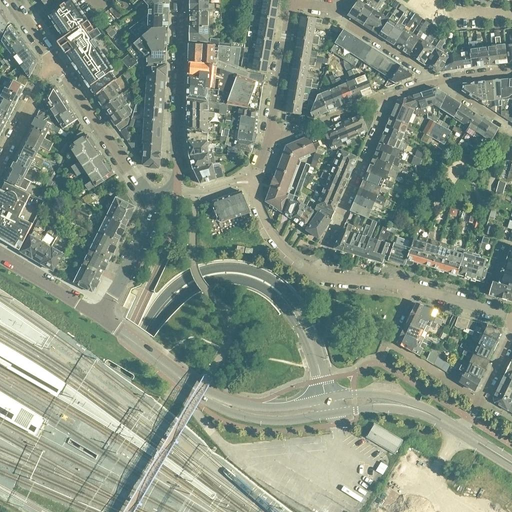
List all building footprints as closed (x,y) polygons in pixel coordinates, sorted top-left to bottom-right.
[(69,0),(65,3),(60,6),(48,15),(48,16),(51,20),(52,21),(55,26),(55,27),(59,32),(63,38),(57,42),(61,47),(61,48),(62,49),(62,48),(65,53),(66,54),(73,64),(77,70),(85,81),(89,88),(89,87),(90,88),(95,96),(114,81),(116,79),(111,72),(114,70),(89,34),(95,30),(92,26),(92,25),(89,21),(88,20),(88,21),(73,0),(69,0)] [(208,5),(208,0),(189,0),(190,12),(213,12),(214,12),(214,5),(208,5)] [(278,8),(279,0),(258,0),(258,1),(254,1),(254,5),(263,6),(278,8)] [(357,0),(348,15),(355,20),(366,4),(362,1),(363,0),(357,0)] [(385,0),(380,0),(378,4),(377,3),(363,25),(371,30),(381,14),(377,12),(385,0)] [(390,6),(395,9),(399,4),(394,0),(390,6)] [(363,25),(377,3),(374,1),(370,7),(366,4),(355,20),(363,25)] [(169,15),(169,4),(162,5),(162,3),(156,4),(155,3),(153,5),(153,6),(152,6),(151,6),(148,6),(147,11),(146,11),(145,17),(145,18),(149,18),(169,15)] [(123,16),(127,13),(125,10),(121,13),(115,5),(110,9),(118,19),(122,15),(123,16)] [(276,19),(278,8),(263,6),(262,12),(256,12),(255,16),(276,19)] [(393,45),(403,29),(400,27),(406,17),(410,20),(414,13),(406,8),(403,12),(400,18),(399,18),(386,40),(393,45)] [(0,34),(2,36),(9,22),(0,10),(0,34)] [(190,26),(213,27),(213,12),(190,12),(190,26)] [(378,35),(391,14),(388,12),(385,17),(383,16),(381,14),(371,30),(378,35)] [(419,24),(422,19),(414,13),(410,20),(404,29),(403,29),(393,45),(401,50),(411,34),(407,31),(414,21),(418,24),(419,24)] [(396,18),(391,15),(392,14),(391,14),(378,35),(386,40),(399,18),(397,16),(396,18)] [(129,29),(138,39),(142,36),(151,29),(168,27),(169,22),(168,21),(169,15),(149,18),(145,18),(145,17),(129,29)] [(274,30),(276,19),(255,16),(251,15),(250,21),(255,22),(255,20),(260,21),(259,27),(274,30)] [(322,19),(316,18),(301,16),(300,27),(314,29),(315,23),(328,25),(329,21),(322,20),(322,19)] [(424,33),(423,32),(421,35),(409,55),(416,59),(436,28),(429,24),(428,27),(432,30),(430,33),(430,32),(427,36),(424,40),(422,39),(425,35),(423,34),(424,33)] [(21,39),(11,25),(8,28),(1,41),(7,49),(21,39)] [(213,35),(213,27),(190,26),(189,26),(189,41),(208,42),(208,35),(213,35)] [(142,36),(138,39),(127,49),(130,54),(150,40),(167,40),(168,27),(151,29),(142,36)] [(272,40),(274,30),(259,27),(258,34),(253,33),(252,37),(272,40)] [(313,35),(314,29),(300,27),(298,38),(319,41),(319,37),(313,36),(313,35)] [(424,64),(435,47),(430,44),(435,36),(433,35),(437,29),(436,28),(416,59),(424,64)] [(108,34),(111,38),(117,33),(113,29),(108,34)] [(358,39),(344,30),(330,51),(344,60),(358,39)] [(494,33),(499,64),(508,63),(505,44),(500,45),(499,30),(494,30),(494,33)] [(421,35),(423,32),(420,31),(416,37),(411,34),(401,50),(409,55),(421,35)] [(480,66),(477,42),(472,42),(470,31),(467,31),(468,43),(469,49),(468,49),(469,52),(471,67),(480,66)] [(491,38),(492,45),(487,46),(489,65),(499,64),(494,33),(491,34),(491,38)] [(489,65),(487,46),(481,47),(480,36),(477,36),(477,39),(477,41),(477,42),(480,66),(489,65)] [(271,51),(272,40),(252,37),(251,41),(257,42),(256,49),(271,51)] [(318,45),(319,41),(298,38),(296,48),(311,51),(312,44),(318,45)] [(443,52),(444,49),(441,48),(446,41),(441,38),(439,42),(438,41),(435,47),(424,64),(431,69),(443,52)] [(0,67),(6,63),(27,47),(21,39),(7,49),(10,54),(2,60),(3,60),(0,62),(0,67)] [(220,43),(220,39),(211,39),(210,45),(220,46),(232,47),(241,48),(244,48),(245,44),(232,43),(232,44),(220,43)] [(353,60),(365,43),(358,39),(344,60),(348,63),(351,65),(354,61),(353,60)] [(167,53),(167,40),(150,40),(130,54),(129,54),(122,60),(122,61),(129,70),(138,63),(146,56),(150,52),(167,53)] [(362,62),(372,48),(365,43),(353,60),(354,61),(357,63),(360,59),(362,60),(361,61),(362,62)] [(238,68),(241,48),(232,47),(220,46),(210,45),(189,44),(189,55),(201,56),(204,57),(238,68)] [(19,66),(33,55),(27,47),(6,63),(9,67),(16,61),(19,66)] [(317,52),(311,51),(296,48),(294,59),(315,62),(321,63),(321,60),(322,60),(322,59),(316,58),(317,52)] [(413,78),(414,74),(372,48),(362,62),(364,63),(365,62),(376,69),(375,70),(376,71),(372,78),(376,81),(384,85),(387,87),(413,78)] [(431,69),(436,72),(441,72),(453,53),(446,48),(445,50),(444,49),(443,52),(431,69)] [(269,62),(271,51),(256,49),(255,55),(249,54),(248,58),(269,62)] [(441,72),(462,69),(459,50),(455,51),(454,52),(453,52),(453,53),(441,72)] [(471,67),(469,52),(463,52),(463,50),(462,50),(459,50),(462,69),(471,67)] [(143,66),(144,74),(144,76),(146,76),(146,78),(147,77),(152,74),(151,66),(166,63),(167,53),(150,52),(146,56),(146,66),(143,66)] [(25,86),(36,63),(36,59),(33,55),(19,66),(16,68),(20,74),(16,82),(25,86)] [(238,68),(204,57),(201,56),(189,55),(189,62),(201,63),(237,75),(238,75),(247,78),(249,72),(238,68)] [(267,73),(269,62),(248,58),(247,63),(253,64),(252,70),(267,73)] [(315,66),(315,62),(294,59),(293,70),(307,72),(308,66),(315,66)] [(237,75),(201,63),(189,62),(188,72),(215,74),(217,78),(226,80),(234,83),(237,75)] [(165,76),(165,75),(166,75),(166,66),(166,63),(151,66),(152,74),(147,77),(147,84),(165,86),(165,81),(165,80),(166,77),(165,76)] [(360,77),(357,70),(355,71),(354,69),(351,70),(363,97),(372,93),(365,76),(360,77)] [(306,79),(307,72),(293,70),(291,80),(312,84),(312,79),(306,79)] [(354,100),(363,97),(351,70),(348,72),(351,81),(347,83),(354,100)] [(128,71),(123,74),(127,80),(132,77),(128,71)] [(234,83),(226,80),(217,78),(215,74),(188,72),(188,83),(188,86),(188,85),(188,87),(219,91),(230,93),(234,83)] [(25,86),(16,82),(1,74),(0,75),(0,78),(1,79),(0,81),(0,85),(20,96),(25,86)] [(259,110),(263,84),(247,78),(238,75),(229,98),(219,96),(219,91),(188,87),(188,89),(188,98),(215,103),(228,105),(232,105),(235,106),(259,110)] [(345,104),(335,80),(335,79),(333,75),(329,76),(331,81),(334,88),(329,90),(336,108),(345,104)] [(354,100),(347,83),(342,85),(339,78),(335,79),(335,80),(345,104),(354,100)] [(510,79),(501,80),(502,100),(508,100),(508,99),(511,99),(511,79),(509,80),(510,79)] [(311,88),(312,84),(291,80),(289,91),(304,93),(305,87),(311,88)] [(502,100),(501,80),(493,81),(494,101),(494,106),(495,106),(502,106),(502,100)] [(118,97),(123,94),(123,93),(122,94),(118,89),(115,84),(114,83),(115,82),(114,81),(95,96),(103,107),(118,97)] [(494,101),(493,81),(492,82),(484,82),(487,101),(494,101)] [(487,101),(484,82),(476,83),(479,102),(487,107),(488,107),(487,101)] [(479,102),(476,83),(463,84),(462,91),(479,102)] [(165,92),(164,90),(165,86),(147,84),(145,84),(144,89),(146,89),(146,97),(164,98),(164,97),(165,95),(165,92)] [(20,96),(0,85),(0,96),(15,104),(20,96)] [(64,99),(55,86),(51,86),(44,100),(50,108),(64,99)] [(336,108),(329,90),(328,89),(325,90),(325,92),(320,94),(328,112),(336,108)] [(434,105),(438,90),(436,89),(420,94),(422,101),(425,100),(427,107),(434,105)] [(439,109),(446,95),(438,90),(434,105),(438,108),(439,109)] [(303,100),(304,93),(289,91),(287,102),(308,105),(308,101),(303,100)] [(328,112),(320,94),(317,95),(313,106),(311,113),(311,115),(313,119),(328,112)] [(427,107),(425,100),(422,101),(420,94),(406,98),(419,110),(422,112),(422,114),(423,115),(427,114),(428,113),(426,108),(427,107)] [(446,113),(453,100),(446,95),(439,109),(441,110),(446,113)] [(15,104),(0,96),(0,108),(11,113),(15,104)] [(110,117),(125,106),(124,106),(118,97),(103,107),(106,111),(106,113),(108,115),(109,116),(110,117)] [(163,103),(164,103),(164,99),(164,98),(146,97),(146,102),(143,102),(143,108),(163,110),(163,103)] [(227,109),(228,105),(215,103),(188,98),(187,99),(187,101),(187,109),(208,112),(208,108),(219,110),(219,114),(227,115),(227,109)] [(419,116),(423,115),(422,114),(422,112),(419,110),(406,98),(404,99),(397,101),(390,119),(414,129),(414,128),(411,127),(412,124),(409,123),(413,113),(419,116)] [(48,123),(70,108),(64,99),(50,108),(53,113),(46,118),(42,114),(37,117),(43,120),(48,123)] [(453,117),(461,104),(453,100),(446,113),(450,116),(453,117)] [(300,115),(301,108),(307,109),(308,105),(287,102),(285,112),(300,115)] [(130,116),(131,113),(132,110),(127,104),(124,106),(125,106),(110,117),(110,119),(112,121),(113,122),(116,126),(128,117),(130,116)] [(458,121),(457,123),(459,124),(468,109),(461,104),(453,117),(458,121)] [(258,118),(259,110),(235,106),(232,105),(228,105),(227,109),(232,110),(235,110),(237,110),(236,112),(234,112),(234,114),(234,115),(238,115),(258,118)] [(11,113),(0,108),(0,119),(6,122),(11,113)] [(42,114),(45,111),(43,108),(39,111),(37,115),(36,117),(37,117),(42,114)] [(63,129),(77,120),(70,108),(48,123),(53,126),(56,124),(55,121),(57,120),(63,129)] [(163,116),(163,114),(163,110),(143,108),(143,113),(145,113),(144,120),(162,121),(162,120),(163,119),(163,116)] [(214,119),(215,113),(210,112),(208,112),(187,109),(187,120),(188,120),(208,122),(209,118),(208,118),(214,119)] [(468,109),(459,124),(463,126),(464,125),(467,127),(476,114),(468,109)] [(369,131),(373,121),(374,117),(369,111),(361,115),(362,116),(360,117),(359,115),(352,118),(359,136),(369,131)] [(476,114),(467,127),(469,127),(466,132),(472,136),(483,119),(476,114)] [(257,126),(258,118),(238,115),(237,118),(233,117),(232,121),(232,122),(257,126)] [(60,129),(53,126),(48,123),(43,120),(37,117),(36,117),(31,126),(47,133),(49,129),(58,134),(58,133),(66,137),(68,134),(63,132),(60,129)] [(359,136),(352,118),(342,122),(351,143),(352,146),(356,145),(355,141),(353,138),(357,137),(358,140),(359,140),(360,139),(359,136)] [(414,129),(390,119),(386,126),(406,135),(407,132),(405,132),(406,129),(413,131),(414,129)] [(480,140),(491,123),(483,119),(472,136),(473,137),(474,136),(480,140)] [(162,128),(162,127),(163,123),(162,122),(162,121),(144,120),(144,127),(142,126),(141,132),(161,133),(162,128)] [(188,120),(187,130),(208,134),(209,128),(211,128),(211,124),(210,123),(210,122),(208,122),(188,120)] [(255,134),(257,126),(232,122),(232,121),(226,120),(225,124),(235,126),(235,125),(236,125),(236,130),(255,134)] [(426,136),(431,138),(444,145),(451,131),(446,128),(441,126),(437,124),(437,123),(432,121),(429,120),(422,134),(426,136)] [(351,143),(342,122),(333,126),(341,146),(343,145),(342,143),(345,141),(347,145),(350,143),(351,143)] [(486,153),(498,128),(491,123),(480,140),(481,141),(482,139),(485,141),(480,150),(486,153)] [(44,138),(47,133),(31,126),(27,135),(51,147),(53,143),(44,138)] [(325,129),(326,132),(324,132),(332,150),(336,150),(335,146),(338,145),(339,147),(341,146),(333,126),(325,129)] [(405,140),(407,135),(406,135),(386,126),(383,134),(408,145),(410,146),(412,141),(407,139),(407,140),(405,140)] [(208,138),(208,134),(187,130),(188,141),(207,142),(207,141),(208,142),(208,138)] [(254,142),(255,134),(236,130),(235,139),(236,139),(254,142)] [(95,145),(91,139),(90,139),(88,135),(86,137),(83,132),(75,137),(78,142),(69,148),(76,158),(95,146),(95,145)] [(161,140),(161,139),(161,133),(141,132),(141,137),(143,137),(143,145),(145,145),(160,145),(161,144),(161,143),(161,140)] [(408,145),(383,134),(380,142),(405,153),(407,148),(408,145)] [(51,147),(27,135),(22,144),(38,151),(40,147),(49,151),(51,147)] [(296,175),(300,165),(301,162),(300,161),(311,156),(310,154),(315,151),(309,136),(301,140),(293,143),(286,146),(285,150),(282,158),(278,168),(275,177),(274,177),(273,177),(270,186),(271,186),(265,201),(274,207),(282,213),(284,208),(288,196),(289,194),(290,194),(293,184),(296,175)] [(251,152),(254,142),(236,139),(234,144),(229,142),(228,142),(229,138),(227,138),(226,142),(225,143),(225,144),(230,145),(251,152)] [(208,153),(207,142),(188,141),(190,156),(191,159),(208,153)] [(405,153),(380,142),(377,150),(402,160),(405,153)] [(35,156),(38,151),(22,144),(18,153),(42,165),(44,161),(35,157),(35,156)] [(159,167),(160,152),(161,151),(161,147),(160,146),(160,145),(145,145),(144,157),(142,159),(142,163),(144,166),(150,166),(150,167),(151,169),(156,169),(158,168),(158,167),(159,167)] [(74,172),(101,154),(99,152),(95,146),(76,158),(79,162),(71,168),(73,170),(67,173),(68,176),(74,172)] [(418,158),(422,160),(425,152),(421,150),(420,150),(417,149),(415,156),(414,156),(418,158)] [(354,166),(357,158),(338,150),(335,157),(337,158),(336,158),(354,166)] [(404,164),(405,162),(402,160),(377,150),(373,157),(392,165),(398,167),(400,163),(402,164),(404,164)] [(42,165),(18,153),(14,161),(29,169),(31,164),(40,169),(42,165)] [(216,164),(214,158),(210,159),(209,153),(208,153),(191,159),(193,169),(194,169),(212,165),(216,164)] [(88,176),(107,164),(102,158),(103,157),(101,154),(74,172),(68,176),(69,177),(75,173),(77,176),(85,171),(88,176)] [(419,168),(422,160),(418,158),(414,156),(411,164),(415,166),(419,168)] [(351,173),(354,166),(336,158),(337,158),(335,157),(332,163),(331,165),(333,166),(351,173)] [(391,167),(392,165),(373,157),(370,164),(396,175),(397,173),(390,170),(391,167)] [(26,174),(29,169),(14,161),(9,170),(33,182),(35,179),(26,174)] [(224,177),(222,169),(220,163),(216,164),(212,165),(194,169),(200,184),(216,180),(216,179),(224,177)] [(300,192),(303,186),(305,179),(307,174),(310,167),(310,165),(306,163),(297,188),(294,196),(298,197),(300,194),(300,193),(300,192)] [(88,191),(114,175),(113,174),(111,170),(107,164),(88,176),(92,181),(85,186),(87,190),(88,191)] [(396,175),(370,164),(367,173),(385,180),(387,176),(395,179),(396,175)] [(347,181),(351,173),(333,166),(331,165),(328,173),(330,174),(347,181)] [(33,182),(9,170),(4,180),(19,187),(22,182),(31,186),(33,182)] [(49,191),(56,195),(64,179),(58,171),(49,191)] [(327,182),(344,189),(347,181),(330,174),(328,173),(325,172),(323,171),(320,177),(325,179),(325,181),(327,182)] [(393,184),(385,180),(367,173),(364,180),(381,188),(383,184),(388,186),(391,187),(393,184)] [(414,183),(416,175),(414,175),(412,174),(411,178),(410,181),(407,180),(413,183),(414,183)] [(389,191),(381,188),(364,180),(360,188),(378,195),(379,191),(388,195),(389,191)] [(410,191),(413,183),(407,180),(404,188),(405,189),(410,191)] [(19,251),(30,229),(33,224),(19,217),(31,194),(4,182),(0,189),(0,239),(5,242),(15,248),(16,249),(19,251)] [(341,197),(344,189),(327,182),(324,187),(319,185),(318,186),(318,187),(341,197)] [(341,197),(318,187),(317,190),(315,194),(338,204),(341,197)] [(385,198),(378,195),(360,188),(357,196),(374,203),(376,199),(385,203),(387,199),(385,198)] [(407,199),(410,191),(405,189),(402,196),(407,199)] [(136,207),(135,207),(135,206),(134,206),(124,190),(116,198),(107,215),(127,225),(130,219),(133,214),(132,214),(136,207)] [(250,212),(241,191),(213,201),(212,204),(212,205),(218,221),(222,222),(250,212)] [(291,219),(298,224),(307,206),(303,204),(306,196),(303,194),(300,192),(300,193),(300,194),(298,197),(297,200),(298,200),(291,219)] [(338,204),(315,194),(312,193),(311,197),(317,199),(316,202),(315,204),(317,205),(334,212),(338,204)] [(291,219),(298,200),(297,200),(298,197),(294,196),(290,194),(289,194),(288,196),(284,208),(282,213),(291,219)] [(357,196),(354,203),(371,211),(373,206),(378,208),(379,207),(381,208),(382,206),(374,203),(357,196)] [(404,207),(407,199),(402,196),(399,204),(404,207)] [(313,217),(316,210),(315,209),(317,205),(315,204),(312,202),(310,208),(307,206),(298,224),(305,229),(313,217)] [(377,217),(378,214),(371,211),(354,203),(351,211),(365,217),(368,219),(370,214),(377,217)] [(401,214),(404,207),(399,204),(396,212),(401,214)] [(334,212),(317,205),(315,209),(316,210),(331,220),(334,212)] [(321,235),(331,220),(316,210),(313,217),(315,218),(307,230),(308,231),(308,233),(308,235),(310,236),(312,236),(313,235),(319,238),(320,237),(321,237),(322,235),(321,235)] [(401,214),(396,212),(393,220),(398,222),(401,214)] [(478,230),(482,214),(475,212),(474,214),(472,223),(471,228),(478,230)] [(124,231),(127,225),(107,215),(99,232),(118,242),(119,242),(118,241),(121,236),(124,231)] [(466,223),(472,224),(474,216),(468,215),(466,223)] [(350,254),(358,234),(361,226),(357,225),(360,219),(357,217),(356,219),(354,223),(353,226),(342,251),(350,254)] [(370,238),(377,223),(377,222),(373,220),(373,222),(371,226),(367,236),(359,256),(366,259),(375,238),(374,238),(374,239),(370,238)] [(342,251),(353,226),(350,225),(348,224),(346,230),(343,229),(334,249),(342,251)] [(358,234),(350,254),(358,256),(359,256),(367,236),(371,226),(367,225),(366,225),(362,235),(358,234)] [(374,261),(388,227),(383,225),(379,236),(378,240),(375,238),(366,259),(374,261)] [(382,263),(390,244),(385,243),(390,232),(389,232),(391,228),(388,227),(374,261),(382,263)] [(115,248),(118,242),(99,232),(90,249),(110,259),(113,253),(116,248),(115,248)] [(426,243),(419,264),(420,264),(420,263),(421,264),(421,263),(424,264),(432,267),(440,243),(439,243),(432,240),(434,233),(429,232),(427,239),(426,243)] [(31,235),(21,252),(32,258),(42,242),(31,235)] [(488,245),(490,239),(483,236),(481,243),(488,245)] [(395,243),(394,243),(388,260),(405,266),(405,264),(413,242),(397,237),(395,243)] [(419,264),(426,243),(427,239),(422,237),(421,241),(414,239),(413,242),(405,264),(411,265),(413,264),(413,262),(414,262),(419,263),(418,264),(419,264)] [(42,242),(32,258),(42,265),(53,247),(52,247),(52,248),(51,247),(53,244),(44,239),(43,242),(42,242)] [(444,271),(452,247),(447,245),(440,243),(432,267),(441,270),(443,270),(443,271),(444,271)] [(53,271),(63,254),(53,247),(42,265),(53,271)] [(464,250),(456,247),(455,248),(452,247),(444,271),(445,271),(446,271),(449,272),(457,275),(464,250)] [(107,265),(110,259),(90,249),(82,266),(101,276),(102,276),(101,275),(104,270),(107,265)] [(470,279),(477,254),(464,250),(457,275),(458,275),(465,277),(466,278),(466,277),(468,278),(469,279),(469,278),(470,279)] [(483,283),(485,278),(487,271),(489,265),(490,261),(491,258),(477,254),(470,279),(471,279),(472,280),(473,279),(474,280),(475,281),(476,280),(483,283)] [(511,259),(507,258),(506,260),(503,270),(511,273),(511,259)] [(99,281),(101,276),(82,266),(73,284),(93,293),(96,287),(99,282),(99,281)] [(511,286),(511,273),(503,270),(498,282),(502,283),(511,286)] [(511,302),(511,286),(502,283),(498,282),(490,280),(485,278),(481,292),(507,301),(511,302)] [(413,310),(412,313),(428,321),(439,326),(442,320),(431,315),(434,309),(419,305),(415,306),(415,307),(413,311),(413,310)] [(439,326),(428,321),(412,313),(410,315),(411,316),(407,323),(423,331),(426,325),(429,327),(430,327),(435,329),(435,328),(438,329),(439,326)] [(460,329),(463,318),(458,317),(455,326),(460,329)] [(467,329),(470,320),(463,318),(460,329),(465,330),(466,330),(467,328),(467,329)] [(477,322),(470,320),(467,329),(471,330),(474,331),(477,322)] [(421,336),(423,331),(407,323),(403,331),(402,333),(424,345),(425,344),(427,345),(430,346),(432,342),(427,339),(427,338),(421,336)] [(502,333),(501,329),(487,325),(482,324),(480,328),(477,327),(475,331),(498,342),(500,339),(499,339),(502,333)] [(498,342),(475,331),(474,331),(471,330),(467,329),(467,328),(466,330),(465,332),(477,338),(480,340),(478,344),(494,351),(497,344),(497,345),(498,342)] [(399,340),(400,344),(419,356),(422,349),(425,350),(427,345),(425,344),(424,345),(402,333),(400,336),(401,336),(399,340)] [(0,364),(58,398),(66,384),(57,378),(26,359),(0,343),(0,364)] [(494,351),(478,344),(476,349),(471,346),(470,348),(462,344),(460,347),(465,349),(489,361),(491,358),(490,358),(494,351)] [(439,357),(440,354),(439,353),(432,348),(430,352),(426,361),(434,365),(435,366),(439,357)] [(488,363),(489,361),(465,349),(463,354),(472,358),(469,363),(485,370),(488,363)] [(446,362),(441,359),(439,357),(435,366),(441,370),(446,362)] [(485,370),(469,363),(467,368),(452,361),(450,365),(456,367),(481,380),(482,377),(485,370)] [(446,373),(450,365),(446,362),(441,370),(446,373)] [(481,380),(456,367),(452,376),(472,389),(476,389),(479,382),(481,380)] [(511,379),(504,375),(503,376),(504,376),(500,384),(511,389),(511,379)] [(511,389),(500,384),(496,391),(511,399),(511,389)] [(0,390),(0,416),(21,429),(37,436),(47,419),(44,417),(0,390)] [(511,406),(511,407),(511,405),(511,399),(496,391),(493,398),(494,403),(511,413),(511,406)] [(403,440),(374,423),(366,437),(395,455),(403,440)] [(378,483),(381,478),(384,473),(365,461),(359,471),(378,483)]
